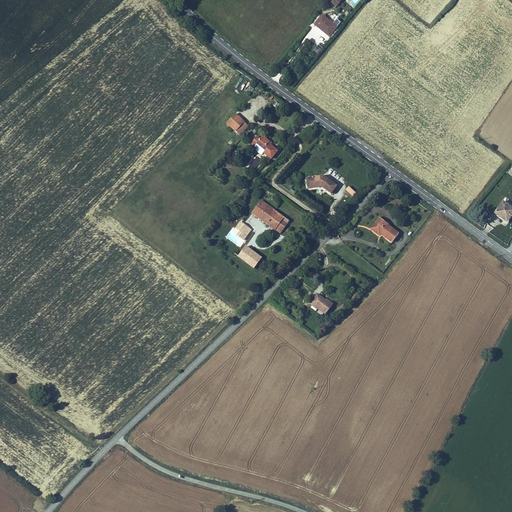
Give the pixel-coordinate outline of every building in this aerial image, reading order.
[(338,28),(323,15),(314,25),(330,38),(338,28)] [(317,54),(322,47),(318,44),(313,51),(317,54)] [(239,135),(249,125),(235,112),(226,122),(239,135)] [(256,136),(251,143),(254,146),(256,145),(264,151),(263,153),(270,159),(276,152),(269,146),(271,143),(263,136),(260,140),(256,136)] [(254,146),(251,143),(249,145),(261,155),(263,153),(264,151),(256,145),(254,146)] [(254,170),(263,161),(257,156),(249,165),(254,170)] [(335,185),(326,178),(322,179),(322,175),(305,178),(306,188),(319,186),(329,193),(335,185)] [(349,186),(346,189),(353,196),(356,192),(349,186)] [(511,215),(511,206),(503,200),(494,212),(508,222),(511,215)] [(288,222),(258,201),(249,213),(257,219),(261,213),(266,217),(262,222),(276,232),(277,230),(281,233),(288,222)] [(266,217),(261,213),(257,219),(262,222),(266,217)] [(379,217),(375,223),(376,224),(372,230),(379,235),(391,244),(398,234),(385,224),(386,222),(379,217)] [(250,228),(241,221),(235,228),(239,231),(237,234),(242,238),(250,228)] [(376,224),(375,223),(369,231),(378,237),(379,235),(372,230),(376,224)] [(254,269),(263,257),(244,244),(235,255),(254,269)] [(317,298),(321,294),(317,290),(308,301),(317,308),(318,306),(317,305),(311,300),(314,296),(317,298)] [(325,297),(321,294),(317,298),(314,296),(311,300),(317,305),(318,306),(324,311),(332,301),(326,296),(325,297)]
